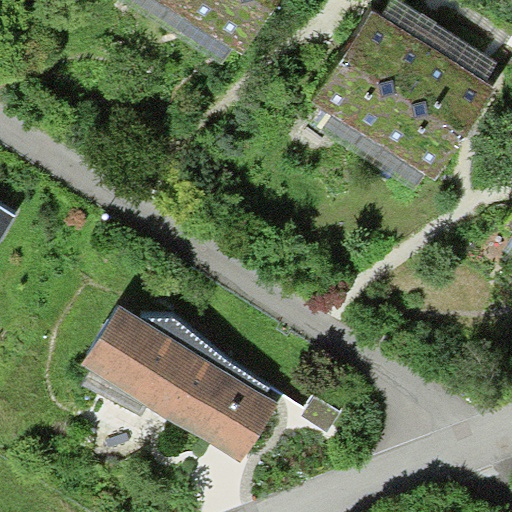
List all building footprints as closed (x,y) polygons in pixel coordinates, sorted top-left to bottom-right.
[(162,0),(178,10),(184,0),(162,0)] [(271,0),(184,0),(178,10),(239,50),(271,0)] [(309,96),(370,135),(428,47),(367,7),(309,96)] [(370,135),(432,174),(489,86),(428,47),(370,135)] [(511,204),(502,220),(511,226),(511,204)] [(145,396),(209,437),(237,455),(268,406),(238,387),(246,375),(169,325),(137,314),(134,319),(114,306),(82,355),(89,360),(78,380),(136,411),(145,396)]
